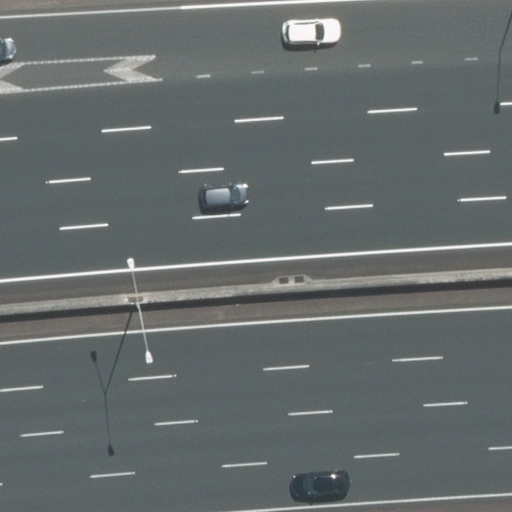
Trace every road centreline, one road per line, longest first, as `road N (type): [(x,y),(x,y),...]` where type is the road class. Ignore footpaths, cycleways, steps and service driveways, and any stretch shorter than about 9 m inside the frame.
road 1 (motorway): [(0,236),(511,197)]
road 2 (motorway): [(511,353),(0,388)]
road 3 (motorway): [(0,45),(152,39),(511,61)]
